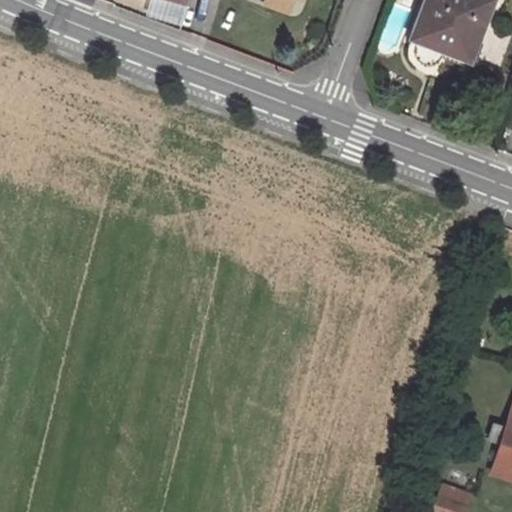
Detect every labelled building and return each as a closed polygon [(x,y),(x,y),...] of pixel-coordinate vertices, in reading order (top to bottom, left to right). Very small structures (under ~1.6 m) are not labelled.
[(264,0),(264,2),(287,11),(291,0),(264,0)] [(492,0),(427,0),(413,38),(412,44),(414,51),(419,57),(424,59),(432,60),(437,58),(441,55),(446,49),(471,58),(492,0)] [(502,447),(494,472),(511,477),(511,412),(507,430),(502,447)] [(490,443),(502,447),(507,430),(496,426),(490,443)] [(447,479),(442,498),(470,506),(474,487),(447,479)] [(442,498),(437,511),(467,511),(470,506),(442,498)]
